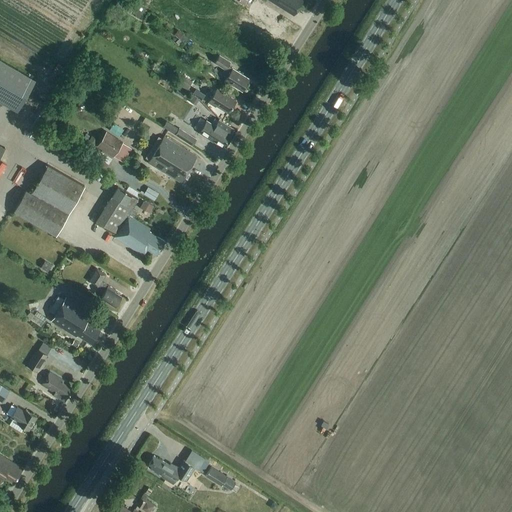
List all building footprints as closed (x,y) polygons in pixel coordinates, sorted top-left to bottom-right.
[(268,0),(294,16),(303,0),(302,0),(268,0)] [(184,33),(180,38),(185,43),(190,39),(184,33)] [(232,69),(227,66),(229,62),(219,55),(214,63),(225,69),(222,73),(227,76),(225,81),(242,91),(249,79),(232,69)] [(190,71),(193,66),(183,59),(179,64),(190,71)] [(6,74),(12,62),(7,60),(1,71),(6,74)] [(212,74),(197,63),(193,70),(208,80),(212,74)] [(13,64),(6,74),(16,82),(24,73),(13,64)] [(180,85),(188,89),(193,81),(185,76),(180,85)] [(202,98),(205,94),(196,88),(193,93),(202,98)] [(228,113),(236,101),(216,89),(208,103),(215,107),(216,105),(228,113)] [(194,97),(190,103),(195,106),(199,101),(194,97)] [(112,114),(118,105),(107,98),(101,108),(112,114)] [(198,104),(214,113),(217,108),(201,99),(198,104)] [(180,126),(183,119),(172,115),(169,122),(180,126)] [(233,129),(218,120),(215,126),(206,121),(199,133),(210,140),(210,139),(223,147),(230,136),(229,135),(233,129)] [(193,147),(197,140),(174,126),(170,133),(193,147)] [(112,159),(123,143),(106,132),(95,148),(112,159)] [(92,136),(88,142),(94,146),(98,140),(92,136)] [(180,183),(196,157),(164,137),(148,163),(180,183)] [(56,235),(84,186),(47,165),(31,193),(26,191),(14,212),(56,235)] [(156,255),(165,242),(148,231),(150,229),(133,219),(138,212),(132,209),(137,200),(117,188),(96,221),(117,234),(114,238),(143,256),(147,249),(156,255)] [(144,201),(141,205),(150,210),(153,206),(144,201)] [(49,273),(53,266),(45,262),(41,269),(49,273)] [(108,286),(101,281),(105,275),(97,269),(89,281),(97,287),(96,288),(93,293),(100,298),(114,307),(121,297),(114,292),(115,290),(108,285),(108,286)] [(91,344),(100,330),(86,321),(91,313),(66,297),(51,321),(76,337),(77,335),(91,344)] [(37,373),(47,356),(38,350),(27,367),(37,373)] [(10,370),(18,373),(23,361),(16,358),(10,370)] [(64,402),(72,389),(63,383),(64,381),(49,372),(41,385),(48,389),(54,393),(53,395),(64,402)] [(0,384),(0,401),(1,402),(9,390),(0,384)] [(24,412),(17,407),(10,418),(13,419),(10,425),(20,431),(23,427),(28,430),(36,417),(26,410),(24,412)] [(13,483),(22,469),(0,455),(0,481),(3,477),(13,483)] [(173,468),(154,456),(148,465),(151,467),(150,468),(158,473),(158,475),(160,476),(161,476),(166,479),(174,483),(178,476),(187,482),(196,467),(184,460),(179,468),(174,465),(173,468)] [(210,467),(205,476),(220,485),(221,483),(230,489),(235,482),(210,467)] [(150,470),(145,477),(153,483),(159,476),(150,470)] [(141,499),(137,506),(141,509),(146,502),(141,499)]
